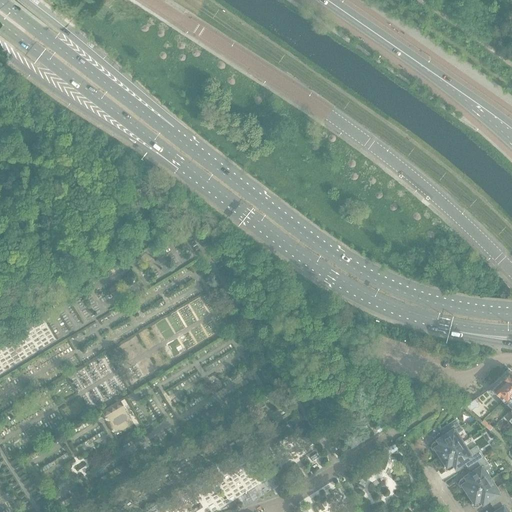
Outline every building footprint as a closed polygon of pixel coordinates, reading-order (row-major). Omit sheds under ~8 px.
[(508,398),(511,393),(511,372),(510,371),(509,371),(492,387),(505,400),(508,398)] [(474,400),(466,405),(471,411),(475,408),(478,407),(478,403),(477,403),(474,400)] [(462,443),(457,435),(459,434),(457,432),(462,429),(456,419),(440,429),(444,436),(432,443),(430,447),(432,450),(436,450),(437,450),(441,456),(462,443)] [(468,467),(484,456),(478,446),(470,451),(469,449),(467,450),(462,443),(441,456),(445,463),(443,467),(445,470),(449,470),(464,461),(468,467)] [(490,480),(485,472),(486,471),(485,469),(490,465),(484,456),(468,467),(471,472),(459,480),(458,484),(460,487),(464,487),(468,493),(490,480)] [(509,494),(503,485),(498,488),(496,486),(494,487),(490,480),(468,493),(473,500),(472,500),(471,504),(473,507),(477,507),(489,499),(493,505),(509,494)] [(507,511),(509,511),(508,509),(511,506),(511,498),(509,494),(493,505),(496,511),(494,511),(507,511)]
